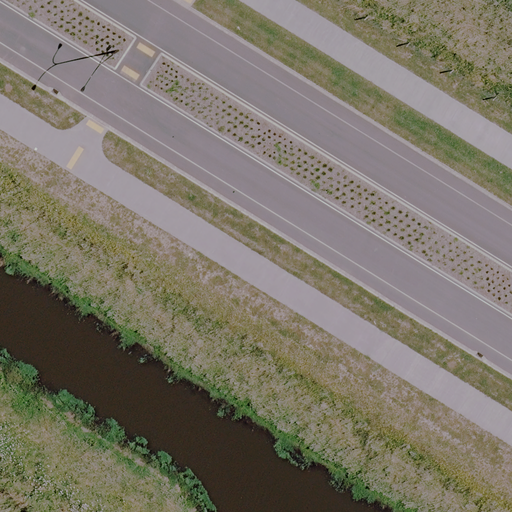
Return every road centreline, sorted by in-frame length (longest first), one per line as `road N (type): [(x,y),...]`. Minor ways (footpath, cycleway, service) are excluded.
road 1 (secondary): [(511,343),(0,26)]
road 2 (secondary): [(120,0),(511,242)]
